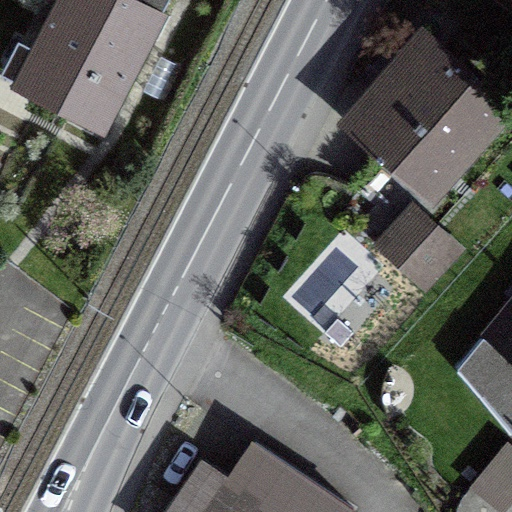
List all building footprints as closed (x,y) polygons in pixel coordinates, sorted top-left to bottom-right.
[(58,0),(15,82),(100,126),(165,0),(58,0)] [(506,106),(443,48),(430,62),(415,49),(373,97),(371,94),(367,99),(370,101),(353,120),(350,117),(347,121),(396,167),(407,156),(436,183),(506,106)] [(410,208),(381,241),(426,282),(456,248),(410,208)] [(511,431),(511,299),(457,366),(511,431)] [(350,511),(267,456),(245,489),(204,463),(171,511),(350,511)] [(511,511),(511,498),(502,511),(503,511),(511,511)]
